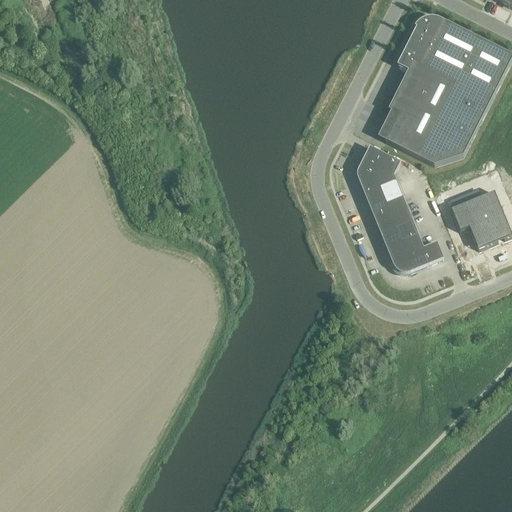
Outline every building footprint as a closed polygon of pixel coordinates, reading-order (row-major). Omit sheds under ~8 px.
[(511,0),(490,0),(511,10),(511,0)] [(399,118),(385,144),(434,169),(464,159),(511,64),(511,58),(443,24),(439,22),(437,21),(435,21),(433,21),(431,21),(429,21),(427,21),(425,22),(423,23),(421,24),(420,25),(418,26),(417,27),(416,28),(415,30),(417,31),(397,69),(399,70),(408,74),(389,113),(399,118)] [(511,109),(493,128),(511,147),(511,109)] [(357,177),(357,178),(357,180),(358,181),(358,182),(358,183),(395,271),(396,272),(396,273),(397,274),(398,275),(399,275),(400,276),(401,276),(402,277),(403,277),(405,277),(406,277),(407,277),(408,277),(409,277),(410,276),(444,262),(437,246),(424,251),(394,179),(401,166),(370,150),(358,173),(358,174),(358,175),(358,176),(357,177)] [(454,213),(452,213),(460,235),(470,232),(479,254),(498,246),(498,247),(499,247),(498,246),(504,243),(505,244),(505,243),(511,240),(511,238),(495,196),(482,201),(454,213)]
